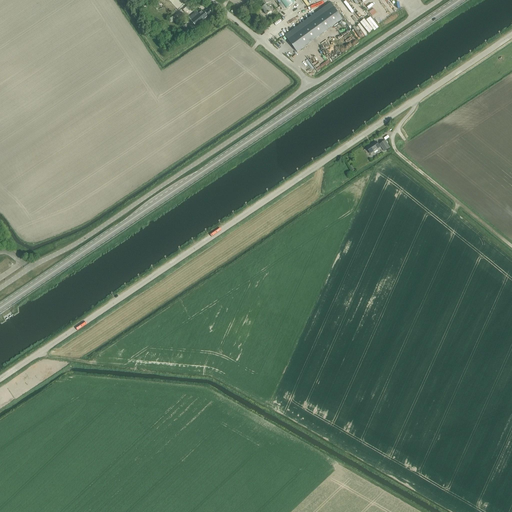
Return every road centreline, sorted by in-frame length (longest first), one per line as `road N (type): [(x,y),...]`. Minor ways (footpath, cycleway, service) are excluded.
road 1 (unclassified): [(0,378),(511,33)]
road 2 (secondary): [(0,308),(460,0)]
road 3 (unclassified): [(0,288),(312,83)]
road 4 (unclassified): [(312,83),(439,0)]
road 5 (track): [(511,245),(397,153)]
road 6 (unclassified): [(312,83),(210,0)]
